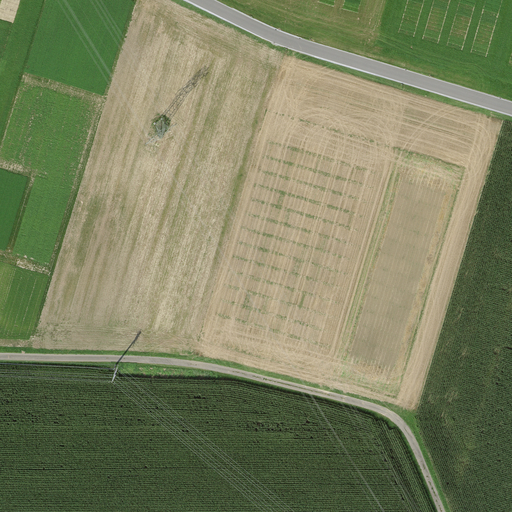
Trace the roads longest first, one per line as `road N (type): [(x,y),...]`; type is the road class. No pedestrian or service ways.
road 1 (track): [(0,356),(222,365),(396,414),(443,511)]
road 2 (tertiary): [(199,0),(282,39),(511,109)]
